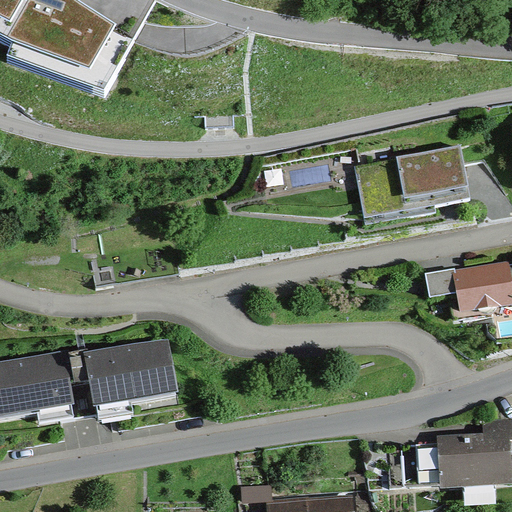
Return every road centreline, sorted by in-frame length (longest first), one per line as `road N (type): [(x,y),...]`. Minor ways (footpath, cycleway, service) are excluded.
road 1 (residential): [(511,95),(249,150),(111,148),(0,122)]
road 2 (residential): [(444,404),(0,485)]
road 3 (residential): [(202,0),(297,27),(511,45)]
road 4 (residential): [(213,287),(511,233)]
road 5 (residential): [(213,287),(241,333),(410,345),(432,364),(444,404)]
road 6 (residential): [(0,291),(64,308),(213,287)]
